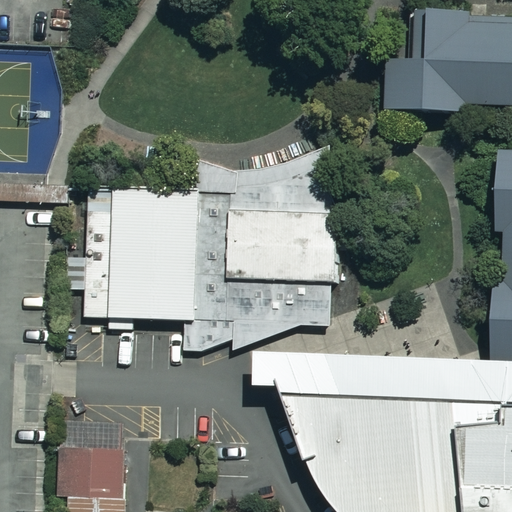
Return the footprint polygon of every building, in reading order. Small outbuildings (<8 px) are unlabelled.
[(509,116),(511,115),(511,14),(483,14),(471,14),(410,12),(408,60),(406,60),(380,59),(379,111),(388,111),(461,114),(462,107),(509,108),(509,116)] [(85,289),(84,317),(109,318),(108,328),(122,329),(135,329),(135,318),(186,320),(186,335),(185,348),(189,348),(189,361),(202,362),(202,348),(235,337),(235,318),(229,318),(230,276),(333,278),(339,278),(340,248),(340,208),(324,172),(332,142),(287,160),(262,166),(251,167),(237,168),(197,152),(184,182),(114,180),(114,184),(88,184),(86,256),(69,255),(68,286),(67,288),(85,289)] [(492,322),(492,353),(511,353),(511,143),(502,144),(499,225),(509,225),(508,278),(493,277),(492,322)] [(0,198),(53,200),(57,201),(71,201),(71,184),(67,184),(53,183),(0,180),(0,198)] [(302,322),(331,323),(333,278),(230,276),(229,318),(235,318),(235,337),(234,347),(245,343),(250,341),(302,322)] [(511,511),(511,353),(492,353),(479,352),(443,351),(257,343),(256,377),(260,377),(281,378),(295,417),(302,440),(307,455),(308,457),(310,456),(314,465),(320,477),(328,488),(332,495),(335,498),(344,508),(347,511),(511,511)] [(125,446),(123,446),(123,438),(123,420),(65,418),(65,445),(59,445),(58,494),(69,495),(68,511),(126,511),(127,497),(123,497),(125,446)]
